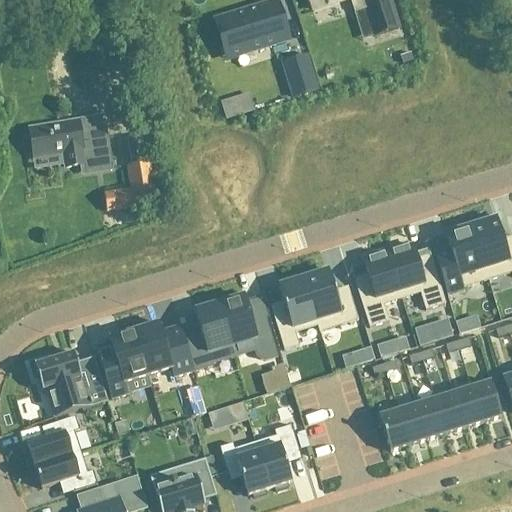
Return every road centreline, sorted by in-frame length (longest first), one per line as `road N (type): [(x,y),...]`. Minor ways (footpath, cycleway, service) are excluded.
road 1 (residential): [(0,350),(28,324),(511,177)]
road 2 (residential): [(341,511),(511,458)]
